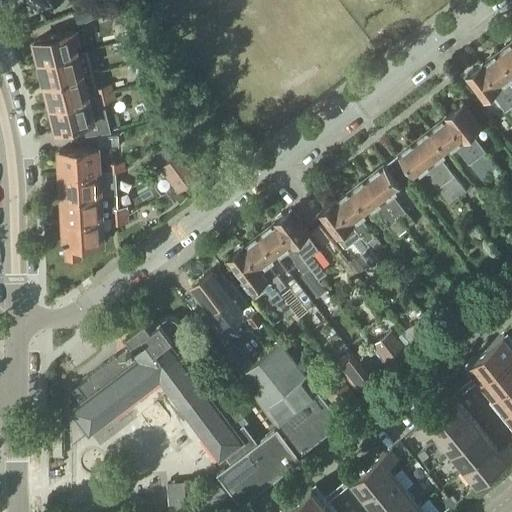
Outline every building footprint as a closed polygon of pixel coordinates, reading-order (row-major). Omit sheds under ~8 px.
[(28,0),(34,8),(44,0),(69,0),(76,8),(86,0),(28,0)] [(100,0),(74,11),(80,23),(123,5),(120,0),(100,0)] [(40,62),(76,53),(74,42),(79,41),(76,30),(61,34),(60,32),(55,32),(48,34),(43,36),(44,38),(35,40),(40,62)] [(137,46),(135,37),(120,40),(123,50),(137,46)] [(511,40),(498,51),(511,70),(511,40)] [(43,73),(46,84),(82,75),(92,72),(87,51),(76,53),(40,62),(43,73)] [(511,86),(508,81),(511,77),(511,70),(498,51),(482,64),(499,87),(511,104),(511,86)] [(511,104),(499,87),(482,64),(466,76),(483,99),(492,93),(511,119),(511,104)] [(88,98),(97,96),(95,88),(96,88),(92,72),(82,75),(46,84),(47,89),(51,107),(88,98)] [(101,95),(114,91),(112,84),(96,88),(95,88),(97,96),(101,95)] [(101,95),(103,103),(116,100),(114,91),(101,95)] [(97,96),(88,98),(51,107),(57,130),(84,123),(87,134),(110,131),(109,127),(103,103),(101,95),(97,96)] [(489,173),(497,167),(471,133),(480,127),(462,104),(446,116),(464,139),(489,173)] [(489,173),(464,139),(446,116),(430,128),(447,152),(455,146),(481,179),(489,173)] [(456,198),(466,191),(440,157),(447,152),(430,128),(414,141),(431,164),(456,198)] [(119,135),(97,137),(98,148),(119,146),(119,135)] [(456,198),(431,164),(414,141),(398,153),(415,177),(424,169),(449,203),(456,198)] [(158,153),(165,163),(175,156),(167,146),(158,153)] [(100,173),(100,171),(98,148),(60,150),(61,175),(100,173)] [(165,163),(161,166),(180,191),(200,177),(181,151),(175,156),(165,163)] [(110,171),(116,172),(126,171),(126,163),(125,163),(125,162),(109,163),(109,164),(110,171)] [(406,229),(415,223),(392,194),(399,188),(382,166),(366,177),(384,200),(406,229)] [(117,194),(116,172),(110,171),(100,171),(100,173),(61,175),(62,198),(63,198),(101,196),(110,194),(117,194)] [(406,229),(384,200),(366,177),(351,189),(368,212),(376,206),(398,236),(406,229)] [(360,218),(368,212),(351,189),(336,201),(367,243),(374,253),(383,246),(376,236),(375,237),(360,218)] [(62,200),(64,220),(102,218),(113,217),(112,216),(128,215),(128,208),(111,209),(110,194),(101,196),(63,198),(62,198),(62,200)] [(367,243),(336,201),(320,213),(347,248),(354,242),(363,253),(362,254),(373,268),(381,262),(374,253),(367,243)] [(310,233),(292,209),(285,215),(282,214),(276,218),(276,221),(276,222),(294,245),(318,279),(325,273),(311,255),(319,250),(307,235),(310,233)] [(102,218),(64,220),(66,259),(82,258),(81,243),(104,242),(108,238),(108,231),(111,227),(111,225),(129,224),(128,215),(112,216),(113,217),(102,218)] [(318,279),(294,245),(276,222),(275,222),(276,223),(261,234),(278,257),(287,251),(294,260),(293,261),(319,297),(326,291),(318,279)] [(269,264),(278,257),(261,234),(245,246),(245,245),(244,246),(279,292),(286,286),(277,274),(276,275),(269,264)] [(243,246),(241,245),(235,249),(235,252),(228,258),(236,268),(234,271),(239,278),(243,278),(245,280),(242,283),(254,299),(266,290),(272,297),(274,301),(279,301),(286,311),(290,308),(278,292),(279,292),(244,246),(243,246)] [(247,319),(256,312),(245,298),(238,304),(224,287),(230,282),(223,273),(217,278),(212,270),(193,285),(212,310),(210,312),(216,320),(226,312),(233,320),(243,312),(247,319)] [(346,301),(343,291),(335,293),(338,304),(346,301)] [(255,328),(263,322),(256,312),(247,319),(255,328)] [(151,329),(145,321),(125,336),(132,345),(117,355),(116,354),(88,376),(89,377),(78,385),(86,396),(69,409),(89,434),(160,380),(221,459),(225,455),(230,461),(216,472),(241,504),(302,458),(277,427),(257,441),(244,424),(238,428),(233,421),(244,413),(235,401),(236,400),(209,365),(208,366),(199,354),(195,357),(179,336),(180,334),(181,333),(182,331),(183,330),(183,328),(183,327),(183,325),(183,323),(182,322),(181,320),(179,318),(178,317),(176,316),(175,316),(172,316),(170,316),(168,316),(167,317),(165,318),(151,329)] [(427,345),(438,337),(424,317),(413,326),(427,345)] [(394,371),(412,357),(392,332),(374,346),(394,371)] [(511,341),(504,332),(470,360),(511,412),(511,341)] [(240,375),(253,365),(235,343),(223,353),(240,375)] [(253,365),(240,375),(277,422),(302,453),(343,421),(281,343),(253,365)] [(377,384),(357,360),(345,369),(364,394),(377,384)] [(340,410),(341,410),(356,398),(338,375),(322,388),(340,410)] [(451,392),(441,401),(445,405),(455,397),(451,392)] [(445,405),(441,401),(438,396),(433,400),(441,409),(445,405)] [(438,436),(467,412),(455,397),(445,405),(441,409),(426,421),(434,431),(438,436)] [(62,456),(61,406),(52,406),(53,456),(62,456)] [(467,412),(438,436),(450,452),(480,428),(467,412)] [(420,425),(428,436),(434,431),(426,421),(420,425)] [(423,440),(428,436),(420,425),(414,430),(423,440)] [(463,469),(494,444),(480,428),(450,452),(463,469)] [(507,461),(500,452),(494,444),(463,469),(477,486),(507,461)] [(507,461),(511,457),(511,455),(505,447),(500,452),(507,461)] [(387,452),(395,462),(400,458),(392,448),(387,452)] [(389,467),(395,462),(387,452),(381,457),(389,467)] [(394,472),(389,467),(381,457),(366,469),(361,473),(351,481),(363,496),(394,472)] [(361,473),(366,469),(359,460),(354,464),(357,468),(361,473)] [(357,468),(347,477),(351,481),(361,473),(357,468)] [(394,472),(363,496),(375,511),(376,511),(406,488),(394,472)] [(167,483),(169,504),(187,503),(184,481),(167,483)] [(221,483),(194,504),(199,511),(209,511),(230,496),(221,483)] [(332,511),(312,487),(295,501),(280,511),(332,511)] [(410,511),(420,504),(406,488),(376,511),(410,511)] [(454,504),(448,496),(443,500),(449,508),(454,504)]
